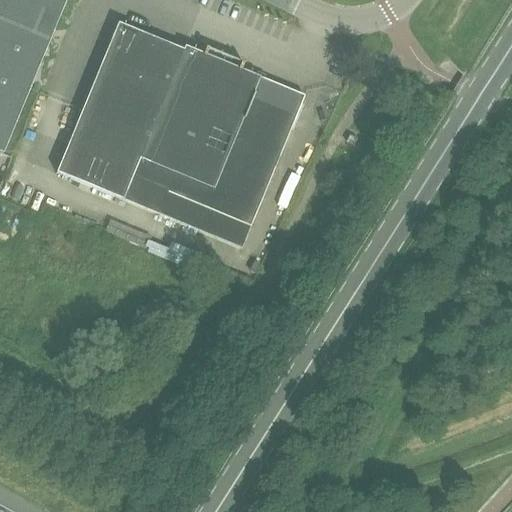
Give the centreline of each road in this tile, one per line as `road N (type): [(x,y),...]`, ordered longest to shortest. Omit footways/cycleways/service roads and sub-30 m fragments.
road 1 (secondary): [(219,511),(511,46)]
road 2 (unknown): [(109,0),(45,151)]
road 3 (unclassified): [(404,0),(376,16),(343,20),(287,0)]
